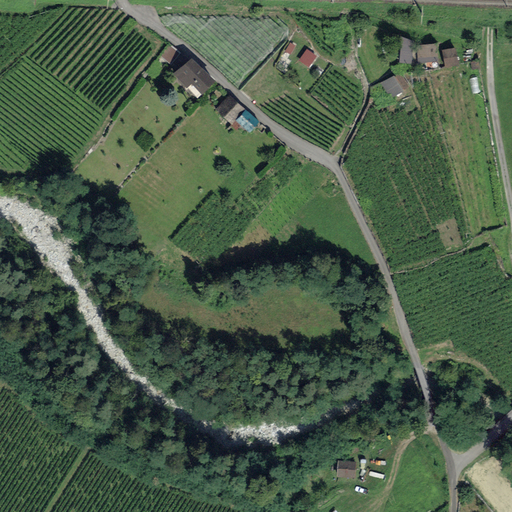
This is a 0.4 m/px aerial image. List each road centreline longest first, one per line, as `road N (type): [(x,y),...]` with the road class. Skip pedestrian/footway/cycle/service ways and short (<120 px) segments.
road 1 (unclassified): [(125,0),(129,13),(291,142),(331,161)]
road 2 (unclassified): [(511,210),(486,45),(489,0)]
road 3 (unclassified): [(452,511),(452,471),(511,418)]
